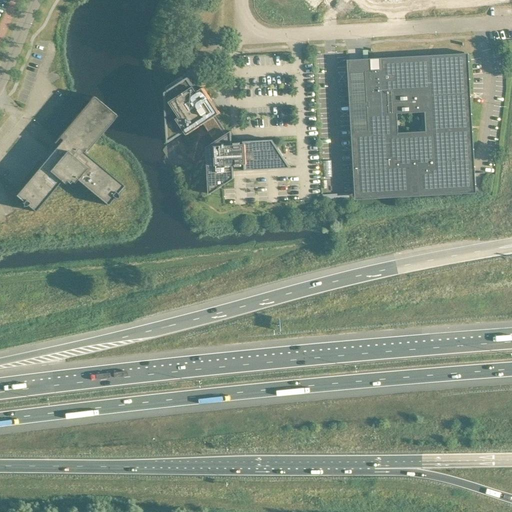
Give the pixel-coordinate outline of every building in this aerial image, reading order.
[(472,125),(471,103),(468,64),(468,54),(370,59),(349,60),(350,82),(350,92),(351,115),(352,125),(353,143),(353,147),(354,174),(355,184),(355,192),(356,196),(356,197),(356,199),(477,192),(474,154),(473,129),(472,125)] [(186,131),(188,134),(204,124),(216,116),(220,113),(204,88),(198,91),(189,77),(166,92),(168,142),(186,131)] [(82,156),(116,115),(93,96),(58,137),(59,138),(59,137),(64,142),(60,147),(59,146),(57,148),(118,198),(118,194),(117,193),(123,186),(89,156),(87,159),(82,156)] [(216,116),(204,124),(215,141),(207,147),(209,194),(234,178),(233,165),(236,165),(236,166),(242,166),(242,164),(244,164),(245,170),(291,168),(272,140),(243,141),(243,144),(241,144),(240,142),(234,143),(234,145),(232,145),(231,131),(227,133),(216,116)] [(118,198),(57,148),(54,151),(56,152),(47,163),(44,161),(15,195),(23,202),(22,203),(23,206),(26,206),(27,205),(35,211),(61,181),(64,184),(66,181),(69,183),(71,181),(74,183),(76,179),(107,205),(114,197),(115,198),(118,198)]
